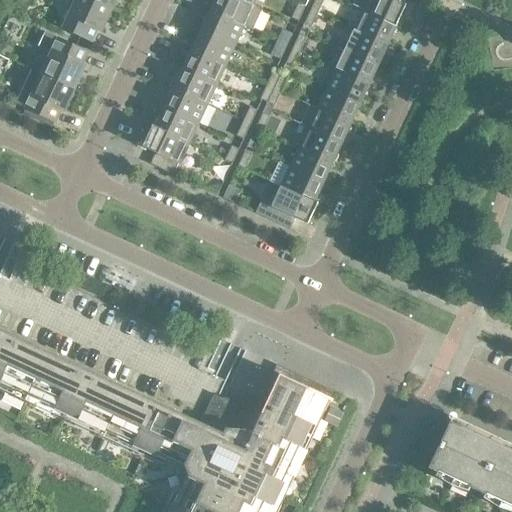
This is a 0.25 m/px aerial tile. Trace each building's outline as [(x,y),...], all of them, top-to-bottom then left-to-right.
[(26,0),(19,0),(15,11),(25,15),(31,2),(26,0)] [(101,31),(112,9),(93,0),(75,0),(63,28),(93,42),(98,30),(101,31)] [(93,0),(112,9),(115,0),(93,0)] [(262,10),(253,6),(239,0),(215,0),(211,10),(244,26),(253,30),(262,10)] [(315,0),(311,9),(318,13),(323,0),(315,0)] [(354,0),(352,5),(363,10),(396,25),(406,5),(395,0),(354,0)] [(298,22),(305,7),(298,3),(291,18),(298,22)] [(311,27),(318,13),(311,9),(304,24),(311,27)] [(235,46),(244,26),(211,10),(201,30),(235,46)] [(387,45),(396,25),(363,10),(354,29),(387,45)] [(378,64),(387,45),(354,29),(345,49),(378,64)] [(225,65),(235,46),(201,30),(192,50),(225,65)] [(283,30),(278,41),(287,45),(292,35),(283,30)] [(299,34),(293,48),(300,52),(307,37),(299,34)] [(88,53),(76,47),(58,39),(42,73),(75,89),(85,66),(82,65),(88,53)] [(281,59),(287,45),(278,41),(272,55),(281,59)] [(0,45),(0,52),(9,57),(12,51),(0,45)] [(293,67),(300,52),(293,48),(286,63),(293,67)] [(369,84),(378,64),(345,49),(336,69),(369,84)] [(216,85),(225,65),(192,50),(183,70),(216,85)] [(360,104),(369,84),(336,69),(327,88),(360,104)] [(64,112),(75,89),(42,73),(41,74),(32,70),(16,104),(55,122),(61,110),(64,112)] [(207,105),(216,85),(183,70),(174,89),(207,105)] [(274,88),(281,73),(274,70),(267,85),(274,88)] [(288,77),(281,73),(274,88),(281,92),(288,77)] [(267,103),(274,88),(267,85),(260,99),(267,103)] [(274,106),(281,92),(274,88),(267,103),(274,106)] [(350,124),(360,104),(327,88),(317,108),(350,124)] [(198,124),(207,105),(174,89),(165,109),(198,124)] [(250,107),(243,121),(250,125),(257,110),(250,107)] [(341,143),(350,124),(317,108),(308,128),(341,143)] [(189,144),(198,124),(165,109),(156,127),(156,128),(189,144)] [(270,116),(263,112),(256,127),(263,131),(270,116)] [(243,139),(250,125),(243,121),(236,136),(243,139)] [(179,164),(189,144),(156,128),(156,127),(153,126),(147,139),(143,147),(155,153),(155,154),(155,155),(151,163),(150,163),(150,164),(173,175),(178,164),(179,164)] [(254,150),(263,131),(256,127),(247,147),(254,150)] [(332,163),(341,143),(308,128),(299,147),(332,163)] [(232,145),(226,157),(225,161),(232,164),(239,149),(232,145)] [(332,163),(299,147),(290,167),(323,183),(332,163)] [(245,170),(251,157),(252,155),(244,152),(237,166),(245,170)] [(323,183),(290,167),(281,187),(314,202),(314,201),(323,183)] [(209,184),(207,188),(217,193),(222,183),(217,181),(209,184)] [(318,202),(314,201),(314,202),(281,187),(270,182),(256,213),(290,229),(291,228),(290,228),(294,219),(295,220),(295,218),(307,224),(318,202)] [(241,190),(230,185),(224,198),(235,203),(241,190)] [(0,379),(9,383),(5,392),(5,393),(6,391),(25,400),(24,401),(25,402),(25,401),(44,409),(44,411),(49,402),(68,411),(87,420),(83,429),(84,429),(84,428),(103,437),(102,438),(103,438),(104,437),(123,446),(122,447),(123,447),(127,439),(185,466),(189,477),(173,511),(266,511),(275,493),(284,474),(293,478),(293,477),(292,476),(301,458),(302,458),(302,457),(294,453),(302,434),(311,439),(312,438),(310,437),(319,419),(320,419),(333,391),(332,390),(332,391),(285,369),(276,365),(257,406),(222,402),(217,400),(226,382),(216,377),(224,358),(17,262),(8,257),(0,273),(0,379)] [(343,413),(331,407),(324,421),(336,427),(343,413)] [(511,450),(450,422),(428,468),(438,473),(439,471),(461,482),(469,485),(469,487),(486,495),(487,493),(501,500),(500,502),(511,507),(511,450)]
